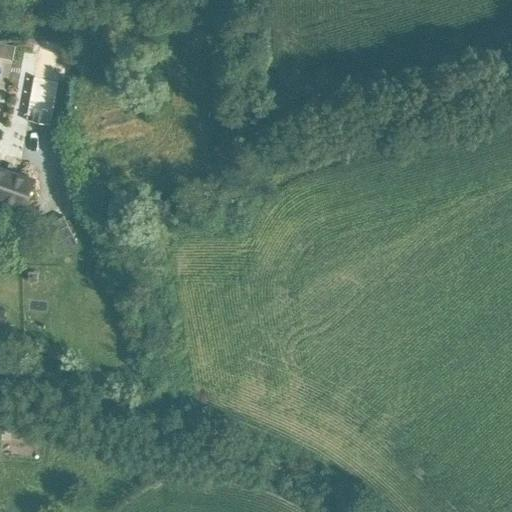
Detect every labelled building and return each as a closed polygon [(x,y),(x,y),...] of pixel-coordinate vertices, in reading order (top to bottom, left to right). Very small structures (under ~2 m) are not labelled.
[(0,56),(13,59),(14,45),(0,41),(0,56)] [(218,76),(203,78),(209,120),(225,117),(218,76)] [(57,81),(33,77),(26,119),(50,124),(57,81)] [(0,199),(23,208),(34,180),(0,167),(0,199)] [(75,237),(65,213),(43,223),(53,247),(75,237)] [(4,409),(3,424),(33,427),(35,412),(4,409)]
